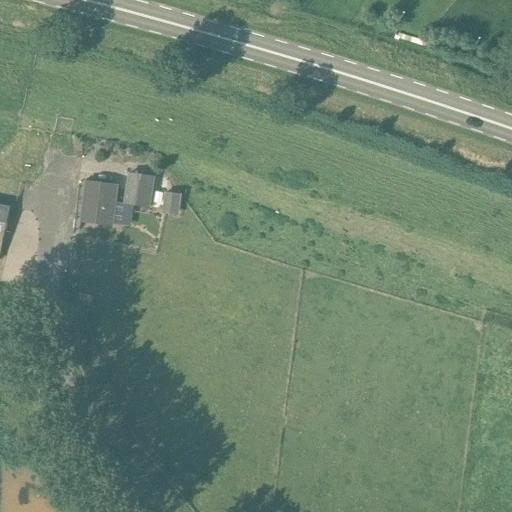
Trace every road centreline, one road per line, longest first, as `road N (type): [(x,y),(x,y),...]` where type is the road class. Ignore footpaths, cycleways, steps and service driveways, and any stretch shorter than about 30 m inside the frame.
road 1 (secondary): [(511,133),(88,0)]
road 2 (unclassified): [(150,511),(66,412),(43,305),(60,172)]
